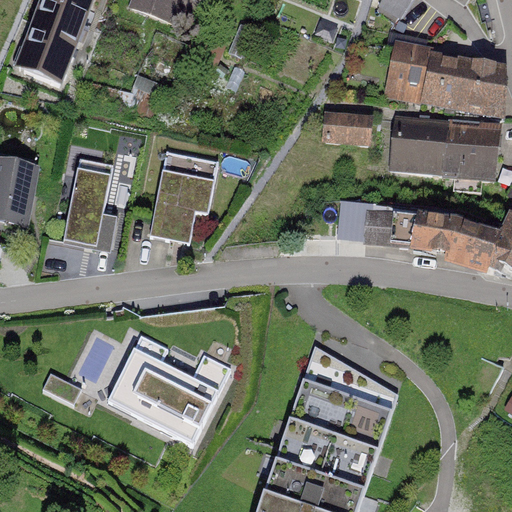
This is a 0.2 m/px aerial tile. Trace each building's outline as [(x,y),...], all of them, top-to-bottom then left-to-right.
[(45,0),(17,77),(64,94),(98,0),(45,0)] [(177,0),(132,0),(128,12),(169,26),(177,0)] [(227,46),(195,33),(185,58),(217,71),(227,46)] [(384,97),(504,121),(509,71),(435,56),(436,51),(395,43),(384,97)] [(376,149),(378,119),(329,115),(327,145),(376,149)] [(391,175),(444,181),(450,125),(397,120),(391,175)] [(444,181),(498,186),(504,131),(450,125),(444,181)] [(210,221),(219,169),(164,160),(150,242),(191,248),(196,219),(210,221)] [(100,252),(116,173),(78,165),(62,245),(100,252)] [(0,227),(28,232),(37,174),(0,168),(0,227)] [(340,244),(409,250),(412,219),(343,212),(340,244)] [(418,216),(410,250),(489,269),(497,235),(418,216)] [(511,232),(496,260),(511,269),(511,232)] [(164,355),(134,341),(104,404),(195,447),(227,379),(198,365),(188,387),(156,372),(164,355)] [(260,511),(362,511),(402,398),(315,350),(260,511)] [(83,393),(51,376),(43,392),(75,409),(83,393)]
